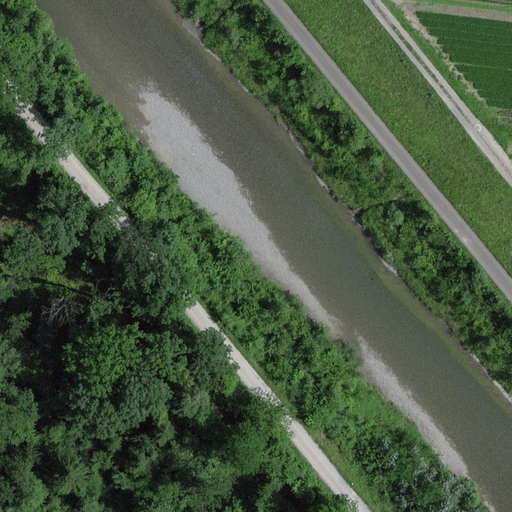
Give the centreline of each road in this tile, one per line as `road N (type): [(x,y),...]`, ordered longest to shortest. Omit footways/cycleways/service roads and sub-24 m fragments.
road 1 (track): [(0,70),(369,511)]
road 2 (track): [(280,0),(511,282)]
road 3 (track): [(511,166),(379,0)]
